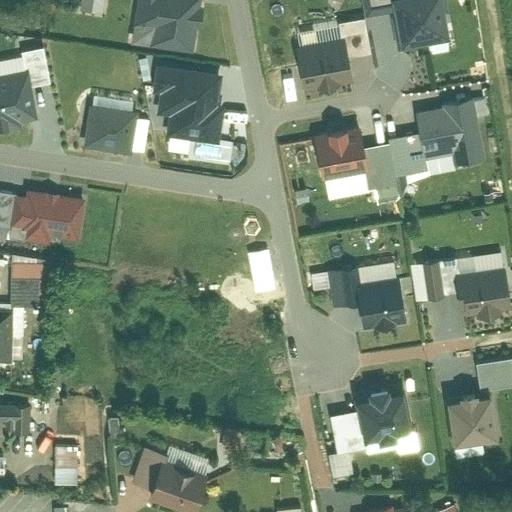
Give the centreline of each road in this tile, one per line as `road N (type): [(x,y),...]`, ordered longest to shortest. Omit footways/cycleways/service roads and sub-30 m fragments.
road 1 (residential): [(271,197),(296,313),(321,356),(359,360),(511,334)]
road 2 (residential): [(0,152),(271,197)]
road 3 (track): [(511,153),(487,0)]
road 4 (residential): [(258,117),(386,94)]
